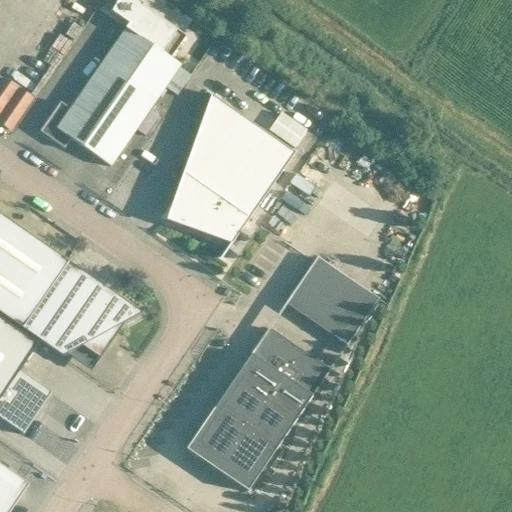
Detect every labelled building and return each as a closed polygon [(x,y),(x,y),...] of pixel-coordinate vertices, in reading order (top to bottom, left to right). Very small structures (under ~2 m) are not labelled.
[(170,60),(186,37),(142,7),(143,6),(135,0),(118,0),(111,13),(129,25),(70,110),(60,103),(46,122),(45,127),(44,129),(45,133),(46,136),(49,139),(64,149),(71,140),(110,167),(180,66),(170,60)] [(0,77),(0,129),(24,93),(0,77)] [(222,257),(222,258),(294,155),(208,95),(211,97),(166,222),(230,245),(222,257)] [(315,188),(296,175),(295,174),(289,184),(289,185),(309,198),(315,188)] [(0,315),(62,358),(142,315),(0,216),(0,315)] [(317,259),(285,306),(347,348),(379,301),(317,259)] [(0,320),(0,419),(23,436),(51,395),(20,373),(38,347),(0,320)] [(331,372),(269,330),(186,451),(248,493),(331,372)] [(194,495),(209,472),(195,463),(180,485),(194,495)] [(0,511),(10,511),(29,485),(0,465),(0,511)]
